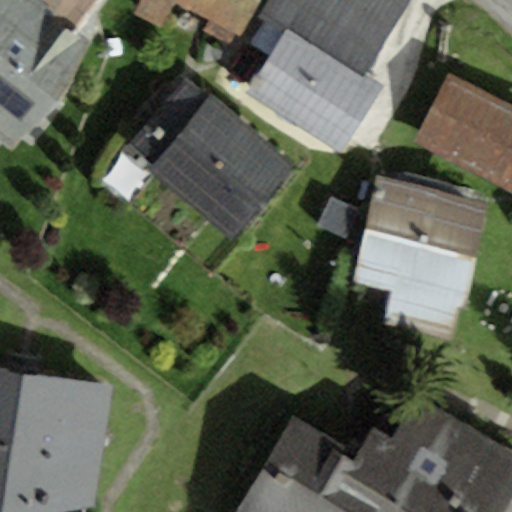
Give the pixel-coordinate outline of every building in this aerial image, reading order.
[(0,0),(0,143),(13,153),(87,46),(74,34),(35,0),(0,0)] [(35,0),(74,34),(106,0),(35,0)] [(244,37),(261,0),(142,0),(135,16),(165,29),(177,6),(244,37)] [(411,0),(270,0),(262,14),(288,31),(364,76),(411,0)] [(344,153),(383,88),(364,76),(288,31),(249,96),(344,153)] [(511,105),(449,74),(414,142),(511,191),(511,105)] [(297,170),(187,82),(129,155),(238,242),(297,170)] [(488,203),(376,177),(351,283),(391,292),(456,307),(463,309),(488,203)] [(448,340),(456,307),(391,292),(384,325),(448,340)] [(0,511),(76,511),(94,509),(112,385),(0,368),(0,511)] [(503,511),(511,497),(511,454),(418,400),(395,441),(374,429),(361,450),(296,412),(235,511),(503,511)]
